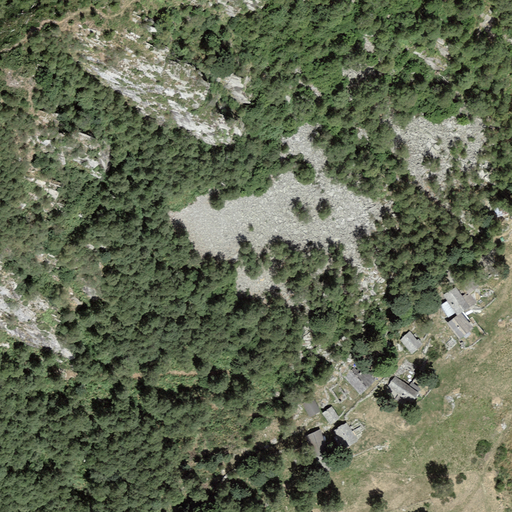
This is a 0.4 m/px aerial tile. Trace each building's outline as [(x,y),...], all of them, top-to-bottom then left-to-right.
[(468,308),(455,289),(443,297),(456,316),(468,308)] [(473,331),(462,315),(448,326),(459,342),(473,331)] [(422,349),(409,332),(398,341),(411,357),(422,349)] [(357,363),(342,377),(360,396),(375,382),(357,363)] [(419,395),(394,377),(384,390),(410,408),(419,395)] [(422,392),(426,383),(416,378),(412,388),(422,392)] [(313,397),(302,403),(309,416),(320,410),(313,397)] [(340,418),(330,405),(321,413),(330,425),(340,418)] [(358,440),(346,422),(333,431),(345,448),(358,440)] [(320,429),(306,434),(314,456),(328,451),(320,429)]
